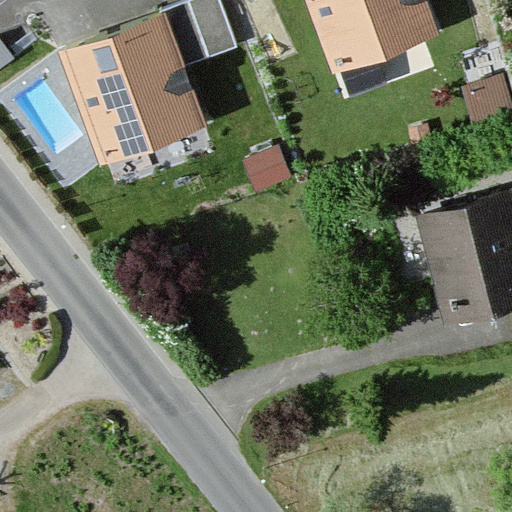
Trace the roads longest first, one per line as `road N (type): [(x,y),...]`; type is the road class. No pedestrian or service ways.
road 1 (unclassified): [(0,191),(254,511)]
road 2 (unknown): [(202,404),(511,331)]
